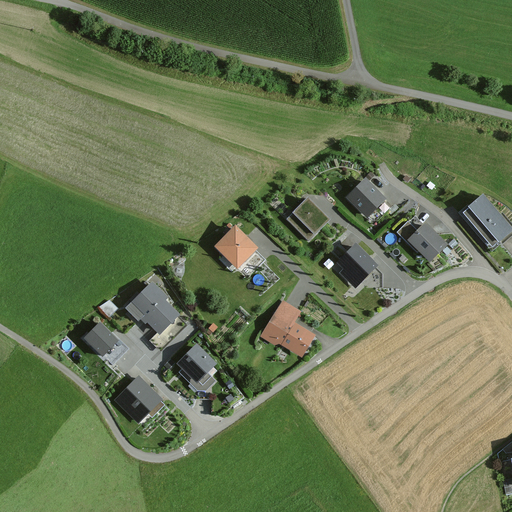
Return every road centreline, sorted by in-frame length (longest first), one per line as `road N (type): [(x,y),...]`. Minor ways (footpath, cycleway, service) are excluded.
road 1 (residential): [(365,75),(326,75),(172,41),(38,0)]
road 2 (residential): [(37,351),(84,385),(138,454),(166,457),(209,434)]
road 3 (residential): [(209,434),(359,331)]
road 4 (unclassified): [(511,116),(383,87),(365,75)]
road 5 (residential): [(381,164),(445,218),(482,273)]
road 6 (residential): [(313,197),(419,291)]
road 7 (residential): [(260,238),(359,331)]
